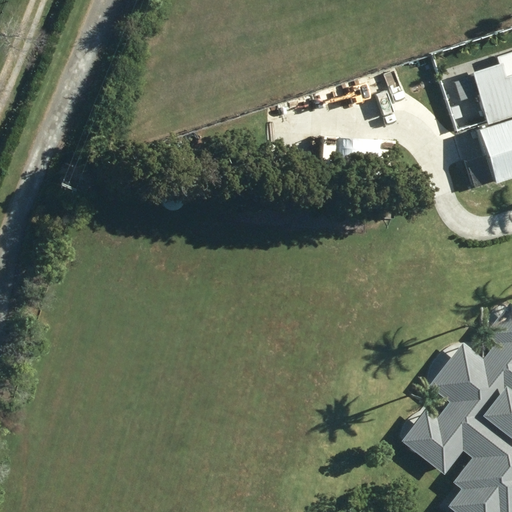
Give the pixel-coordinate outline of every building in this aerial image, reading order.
[(467,63),(447,70),(452,84),(472,76),(467,63)] [(511,68),(476,80),(489,119),(511,111),(511,68)] [(511,116),(466,131),(483,184),(511,175),(511,116)] [(421,177),(414,151),(396,156),(403,182),(421,177)] [(464,459),(443,484),(452,491),(439,507),(445,511),(511,511),(511,311),(502,303),(476,335),(488,345),(475,362),(454,345),(421,386),(442,402),(428,420),(417,411),(392,442),(434,476),(454,451),(464,459)]
